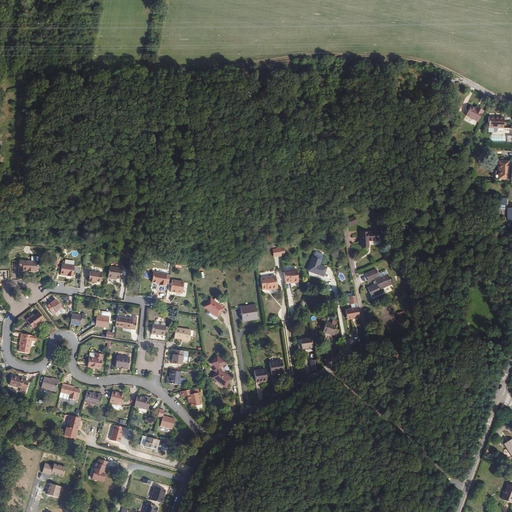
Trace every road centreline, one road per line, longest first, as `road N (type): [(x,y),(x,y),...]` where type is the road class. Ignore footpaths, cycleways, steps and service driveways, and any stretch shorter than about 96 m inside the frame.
road 1 (track): [(468,82),(416,58),(300,54),(113,68),(0,87)]
road 2 (residential): [(158,390),(81,374),(69,334),(55,338),(44,365),(17,363),(8,346),(20,305)]
road 3 (residential): [(465,489),(326,368)]
road 4 (residential): [(326,368),(214,442)]
